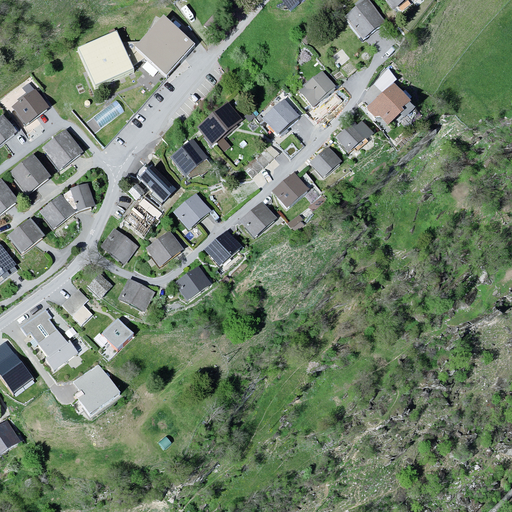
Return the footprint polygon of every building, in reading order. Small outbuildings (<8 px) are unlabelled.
[(420,0),(390,0),(403,15),(420,0)] [(393,25),(375,2),(353,20),(371,42),(393,25)] [(197,48),(165,20),(145,42),(137,51),(145,58),(169,79),(197,48)] [(121,43),(118,35),(78,53),(96,91),(135,73),(133,67),(121,43)] [(145,42),(121,43),(133,67),(145,58),(137,51),(145,42)] [(346,93),(331,75),(308,95),(323,112),(346,93)] [(421,105),(402,85),(375,111),(395,131),(421,105)] [(51,110),(37,92),(12,111),(27,129),(51,110)] [(307,120),(291,102),(270,121),(286,139),(307,120)] [(250,122),(234,105),(205,133),(221,150),(250,122)] [(0,148),(18,135),(5,116),(0,119),(0,148)] [(374,141),(362,128),(346,142),(358,155),(374,141)] [(85,155),(67,131),(44,149),(62,173),(85,155)] [(213,159),(198,142),(177,160),(192,177),(213,159)] [(286,156),(275,145),(251,169),(270,189),(298,162),(289,153),(286,156)] [(171,162),(150,152),(137,178),(152,186),(155,180),(160,183),(171,162)] [(351,168),(337,152),(319,167),(333,183),(351,168)] [(53,179),(34,154),(10,173),(29,197),(53,179)] [(319,193),(303,176),(282,195),(298,212),(319,193)] [(0,219),(20,203),(2,181),(0,182),(0,219)] [(181,196),(164,184),(150,201),(167,214),(181,196)] [(97,209),(90,186),(73,190),(80,214),(97,209)] [(204,195),(182,215),(198,233),(220,214),(204,195)] [(77,215),(63,197),(41,213),(55,232),(77,215)] [(287,223),(271,205),(249,224),(265,242),(287,223)] [(156,216),(142,206),(128,225),(143,235),(156,216)] [(47,240),(32,221),(9,238),(24,257),(47,240)] [(144,248),(118,230),(105,249),(131,267),(144,248)] [(178,233),(153,252),(168,271),(192,253),(178,233)] [(252,251),(236,234),(216,252),(232,270),(252,251)] [(0,281),(18,267),(0,244),(0,281)] [(221,288),(207,269),(183,285),(196,305),(221,288)] [(120,288),(106,276),(93,290),(107,302),(120,288)] [(165,295),(135,280),(125,301),(155,315),(165,295)] [(92,302),(80,290),(65,307),(77,318),(92,302)] [(55,318),(48,310),(23,330),(29,338),(33,335),(53,359),(48,362),(59,375),(83,354),(75,345),(73,346),(52,321),(55,318)] [(141,340),(124,322),(109,337),(126,355),(141,340)] [(0,348),(0,375),(15,394),(35,378),(8,343),(0,348)] [(120,392),(99,365),(74,383),(83,396),(78,400),(90,415),(120,392)] [(0,461),(26,445),(12,421),(0,428),(0,461)]
